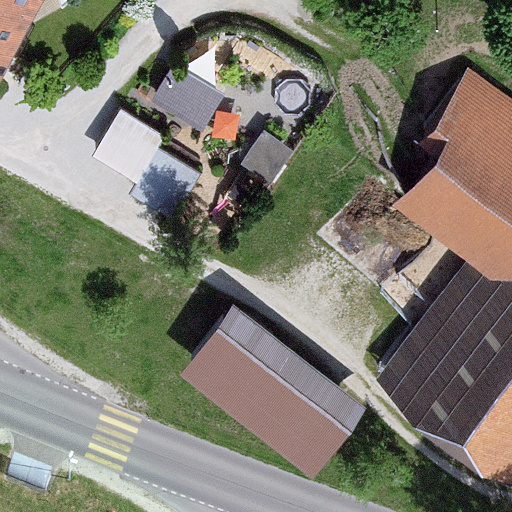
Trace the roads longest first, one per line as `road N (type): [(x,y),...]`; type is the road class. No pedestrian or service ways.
road 1 (track): [(0,144),(77,181),(235,281),(377,390),(446,458),(511,486)]
road 2 (secondary): [(0,390),(299,511)]
